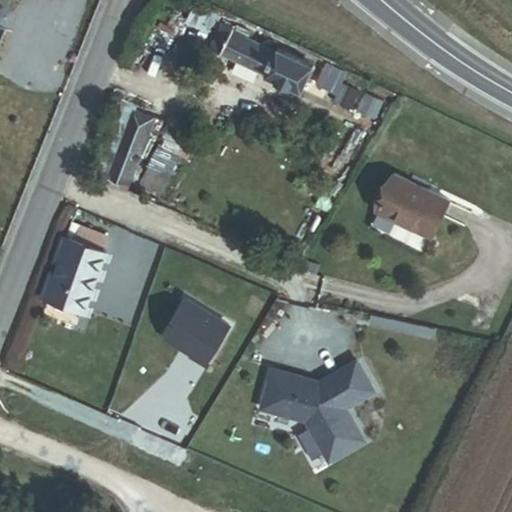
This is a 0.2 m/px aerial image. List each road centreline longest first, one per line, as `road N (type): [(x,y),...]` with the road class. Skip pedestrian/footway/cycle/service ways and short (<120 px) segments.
road 1 (unclassified): [(0,321),(124,0)]
road 2 (secondary): [(511,91),(382,0)]
